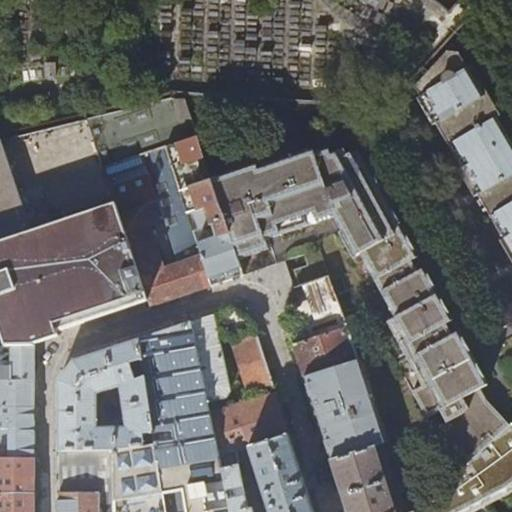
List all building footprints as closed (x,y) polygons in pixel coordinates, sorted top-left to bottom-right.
[(511,142),(499,120),(502,118),(483,87),(473,69),(470,71),(454,42),(415,84),(422,98),(428,95),(444,123),(439,126),(465,170),(470,167),(486,194),(481,197),(506,240),(511,238),(511,240),(511,142)] [(197,137),(186,103),(171,102),(0,141),(0,345),(10,345),(34,345),(34,344),(59,336),(57,331),(80,324),(148,300),(103,168),(197,137)] [(184,296),(228,281),(244,276),(239,261),(213,183),(197,137),(103,168),(148,300),(151,308),(184,296)] [(383,194),(360,152),(346,156),(343,150),(330,155),(328,150),(314,154),(313,152),(257,171),(256,168),(213,183),(239,261),(267,251),(264,242),(261,231),(275,227),(278,237),(333,218),(334,219),(383,194)] [(342,231),(389,206),(383,194),(334,219),(342,231)] [(511,426),(511,425),(489,401),(484,390),(490,386),(467,345),(462,347),(449,324),(454,322),(425,270),(419,273),(414,263),(407,250),(412,247),(389,206),(342,231),(338,233),(351,259),(359,255),(394,319),(386,323),(422,388),(413,393),(428,419),(441,413),(448,423),(434,431),(451,461),(461,456),(469,466),(511,426)] [(278,237),(275,227),(261,231),(264,242),(278,237)] [(419,260),(412,247),(407,250),(414,263),(419,260)] [(304,376),(358,360),(328,276),(303,286),(315,321),(335,313),(339,325),(337,325),(339,331),(294,345),(300,362),(304,376)] [(200,319),(189,323),(219,459),(236,453),(249,449),(289,436),(276,394),(216,413),(212,395),(224,391),(228,384),(215,330),(225,327),(248,392),(273,384),(269,374),(252,320),(230,309),(200,319)] [(230,511),(219,459),(189,323),(163,332),(139,340),(142,359),(145,376),(156,445),(112,451),(114,494),(114,511),(167,511),(164,494),(183,491),(186,511),(230,511)] [(137,379),(132,362),(142,359),(139,340),(73,362),(59,382),(59,411),(59,451),(112,451),(156,445),(145,376),(137,379)] [(34,388),(34,345),(10,345),(10,366),(7,363),(4,363),(1,365),(0,367),(0,372),(0,407),(34,406),(34,388)] [(389,444),(358,360),(304,376),(309,389),(332,462),(375,449),(389,444)] [(34,406),(0,407),(0,459),(35,459),(35,448),(34,406)] [(511,484),(511,426),(469,466),(418,511),(462,511),(505,489),(511,484)] [(313,511),(306,488),(289,436),(249,449),(268,511),(313,511)] [(395,511),(375,449),(332,462),(344,500),(347,511),(395,511)] [(114,494),(112,451),(59,451),(59,465),(59,511),(98,511),(99,499),(107,499),(107,493),(114,494)] [(248,510),(236,453),(219,459),(230,511),(253,511),(253,510),(248,510)] [(35,511),(35,459),(0,459),(0,511),(35,511)] [(405,511),(413,511),(408,497),(401,500),(405,511)]
